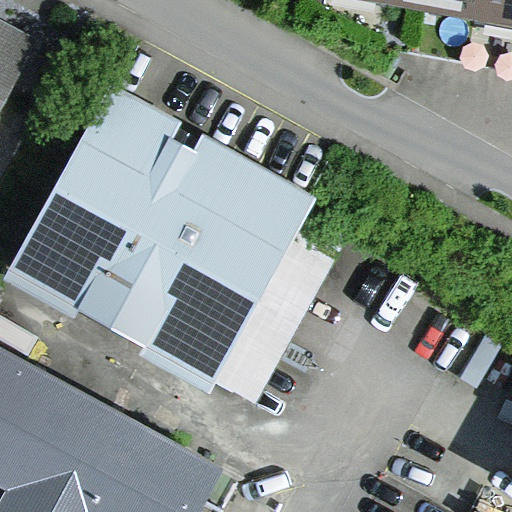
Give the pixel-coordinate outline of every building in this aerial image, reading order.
[(511,0),(316,0),(314,13),(511,49),(511,0)] [(0,94),(32,36),(0,18),(0,94)] [(337,199),(109,70),(0,260),(0,265),(226,393),(337,199)] [(49,511),(107,408),(0,348),(0,511),(49,511)] [(219,511),(237,479),(107,408),(49,511),(219,511)]
